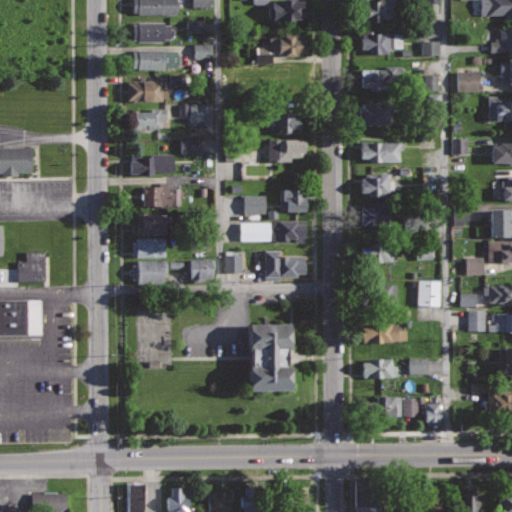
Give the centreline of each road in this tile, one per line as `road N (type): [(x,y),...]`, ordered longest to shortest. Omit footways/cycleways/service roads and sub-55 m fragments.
road 1 (residential): [(95,0),(100,511)]
road 2 (residential): [(328,0),(332,511)]
road 3 (secondary): [(511,453),(101,459)]
